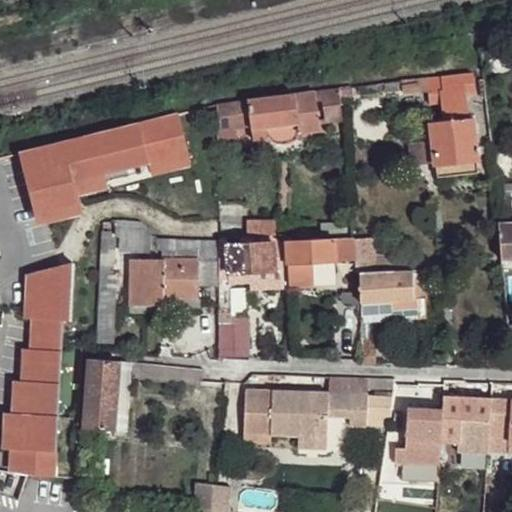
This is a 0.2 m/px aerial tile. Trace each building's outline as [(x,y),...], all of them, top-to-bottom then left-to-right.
[(429,77),(402,80),(404,93),(429,89),(429,103),(442,102),(445,120),(432,122),(437,164),(478,159),(474,117),(469,117),(467,93),(476,92),(474,74),(429,77)] [(353,86),(342,88),(343,97),(354,96),(353,86)] [(342,88),(323,90),(325,106),(331,107),(343,104),(343,97),(342,88)] [(317,91),(249,100),(250,107),(251,113),(254,139),(321,128),(317,91)] [(249,100),(218,104),(219,125),(238,124),(237,114),(237,109),(250,107),(249,100)] [(179,114),(26,152),(33,191),(39,190),(39,216),(81,205),(80,202),(75,181),(108,172),(150,161),(151,166),(190,157),(179,114)] [(238,124),(219,125),(221,145),(240,142),(238,124)] [(478,159),(437,164),(438,177),(478,171),(478,159)] [(108,172),(75,181),(80,202),(114,193),(108,172)] [(511,184),(498,184),(503,213),(511,213),(511,184)] [(511,222),(500,223),(502,259),(504,259),(511,258),(511,222)] [(272,224),(238,225),(238,226),(238,235),(271,234),(272,234),(272,224)] [(233,235),(219,236),(220,283),(231,281),(231,271),(228,243),(272,243),(271,234),(238,235),(233,235)] [(301,239),(288,240),(290,286),(314,285),(313,261),(355,258),(355,238),(355,236),(353,237),(308,238),(309,235),(301,236),(301,239)] [(366,236),(355,236),(355,258),(356,277),(360,277),(359,271),(377,270),(376,255),(367,256),(366,236)] [(177,237),(150,238),(151,250),(158,251),(158,247),(178,248),(177,237)] [(272,243),(228,243),(231,271),(273,269),(274,280),(284,279),(283,242),(272,243)] [(201,259),(133,257),(131,304),(172,303),(172,296),(200,297),(201,259)] [(76,263),(34,272),(32,316),(39,316),(38,348),(30,347),(29,379),(21,379),(20,411),(13,411),(10,447),(18,448),(17,468),(57,474),(59,450),(65,318),(73,318),(76,263)] [(273,269),(231,271),(231,281),(274,280),(273,269)] [(426,269),(396,270),(397,299),(426,297),(426,269)] [(377,270),(359,271),(360,277),(361,301),(397,299),(396,270),(377,270)] [(117,276),(103,274),(98,341),(113,341),(117,276)] [(231,281),(220,283),(220,312),(230,312),(232,311),(231,281)] [(426,297),(397,299),(397,314),(427,313),(426,297)] [(121,360),(90,358),(85,427),(115,429),(121,360)] [(203,368),(132,361),(130,377),(133,377),(201,383),(203,368)] [(368,376),(333,375),(332,390),(352,391),(367,391),(368,376)] [(273,388),(248,387),(246,431),(272,432),(273,388)] [(330,390),(273,388),(272,432),(299,433),(328,433),(329,413),(330,390)] [(332,390),(330,390),(329,413),(352,412),(352,391),(332,390)] [(367,391),(352,391),(352,412),(352,422),(369,424),(370,391),(367,391)] [(511,398),(446,395),(444,407),(410,405),(409,439),(444,441),(461,441),(491,442),(492,430),(511,430),(511,398)] [(272,432),(246,431),(245,444),(271,444),(272,432)] [(328,433),(299,433),(300,444),(328,444),(328,433)] [(442,462),(444,441),(409,439),(408,461),(442,462)] [(491,442),(461,441),(461,451),(491,452),(491,442)] [(210,511),(215,484),(198,482),(195,511),(200,511),(210,511)] [(229,511),(233,487),(215,484),(210,511),(229,511)]
